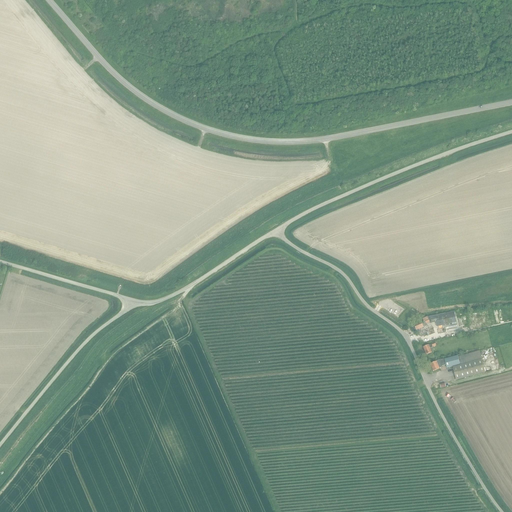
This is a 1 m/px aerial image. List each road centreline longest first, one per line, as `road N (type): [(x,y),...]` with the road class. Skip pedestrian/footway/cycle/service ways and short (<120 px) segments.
road 1 (tertiary): [(48,0),(130,88),(228,135),(297,143),(511,101)]
road 2 (unclassified): [(502,511),(429,389),(411,341),(363,302),(344,274),(275,230)]
road 3 (unclassified): [(275,230),(432,158),(511,132)]
road 4 (unclassified): [(0,443),(102,326),(134,302)]
road 5 (unclassified): [(134,302),(167,298),(275,230)]
road 6 (unclassified): [(134,302),(0,261)]
